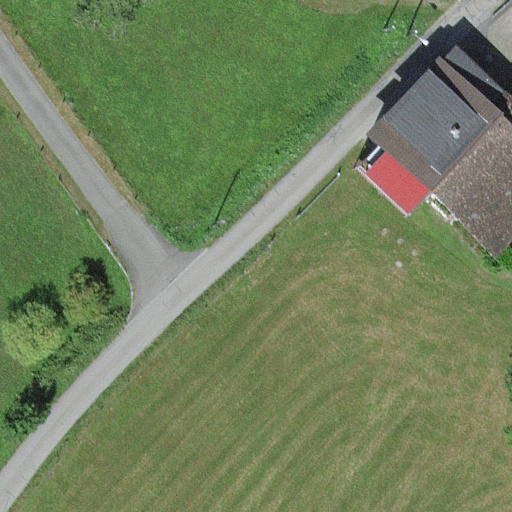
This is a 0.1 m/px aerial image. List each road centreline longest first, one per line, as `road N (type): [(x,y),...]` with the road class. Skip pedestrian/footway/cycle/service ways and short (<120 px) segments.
road 1 (residential): [(0,503),(88,383),(173,294),(484,0)]
road 2 (track): [(173,294),(0,53)]
